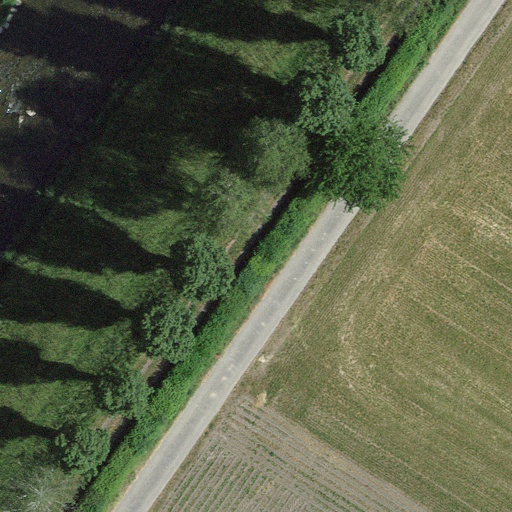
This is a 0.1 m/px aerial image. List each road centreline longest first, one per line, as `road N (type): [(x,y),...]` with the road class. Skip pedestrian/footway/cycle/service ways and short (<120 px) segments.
road 1 (track): [(485,0),(124,511)]
road 2 (track): [(407,0),(52,511)]
